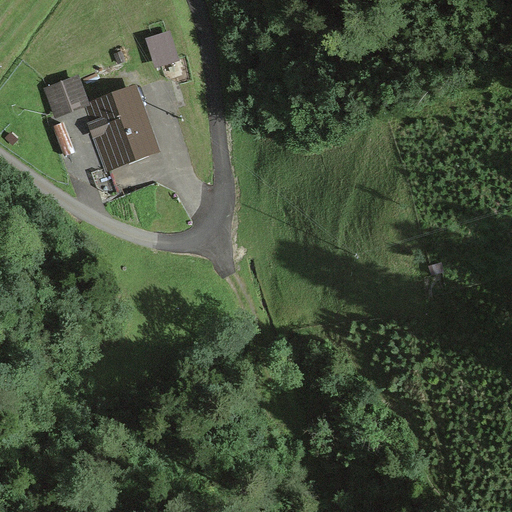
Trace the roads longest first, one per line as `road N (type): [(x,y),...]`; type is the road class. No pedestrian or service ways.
road 1 (track): [(196,0),(212,63),(223,184),(206,232),(161,243),(116,230),(68,208),(0,158)]
road 2 (track): [(340,511),(279,392),(236,278),(206,232)]
